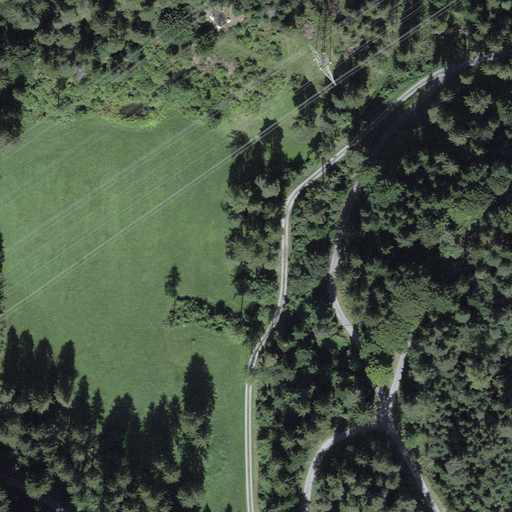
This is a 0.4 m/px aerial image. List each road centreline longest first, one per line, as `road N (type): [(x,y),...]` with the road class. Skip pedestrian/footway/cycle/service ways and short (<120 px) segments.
road 1 (track): [(511,52),(459,63),(424,82),(296,191),(286,211),(278,321),(259,345),(249,378),(248,491)]
road 2 (track): [(459,63),(371,155),(331,273),(335,307),(374,367),(384,414),(438,511)]
road 3 (track): [(308,511),(318,460),(339,438),(384,414),(418,318),(471,226),(511,197)]
